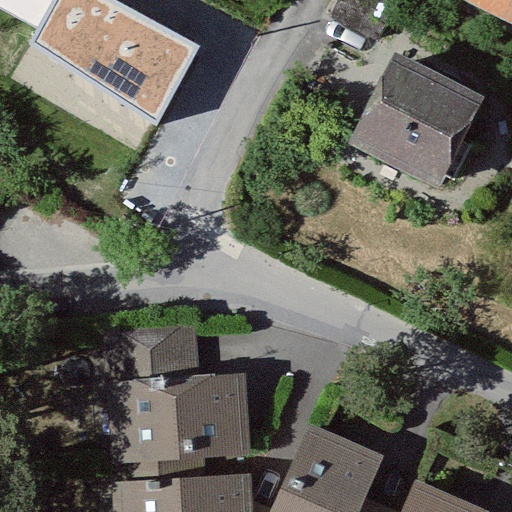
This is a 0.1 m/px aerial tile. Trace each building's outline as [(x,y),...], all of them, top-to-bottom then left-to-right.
[(54,0),(0,0),(0,8),(38,30),(54,0)] [(54,0),(38,30),(30,44),(158,127),(201,46),(117,0),(54,0)] [(398,9),(379,0),(344,0),(334,22),(381,45),(398,9)] [(511,0),(458,0),(511,27),(511,0)] [(484,97),(394,52),(347,142),(438,188),(484,97)] [(104,376),(195,371),(191,321),(101,326),(104,376)] [(243,449),(238,368),(195,371),(104,376),(98,376),(103,457),(108,456),(197,452),(243,449)] [(260,511),(394,511),(395,510),(356,493),(375,450),(302,418),(260,511)] [(198,470),(197,452),(108,456),(109,475),(198,470)] [(109,475),(102,475),(103,511),(240,511),(238,468),(198,470),(109,475)] [(480,511),(483,507),(411,476),(395,510),(394,511),(480,511)]
